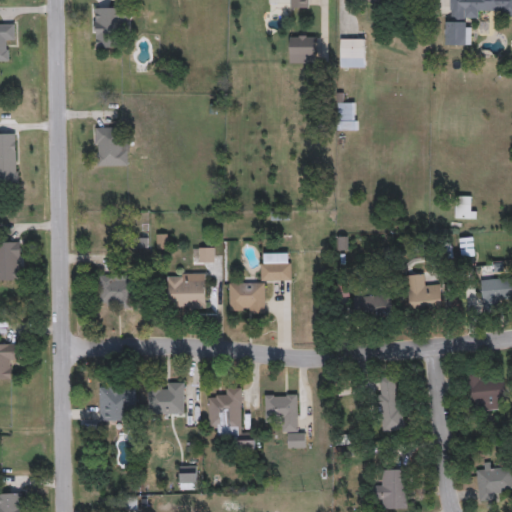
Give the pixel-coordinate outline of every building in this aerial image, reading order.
[(308,0),(308,8),(289,8),(289,0),(308,0)] [(450,0),(511,0),(511,12),(478,13),(478,18),(468,18),(468,44),(445,44),(445,20),(451,20),(450,0)] [(120,7),(120,46),(94,46),(94,7),(120,7)] [(0,60),(0,24),(14,24),(14,42),(5,42),(5,61),(0,60)] [(289,62),(289,34),(314,34),(314,62),(289,62)] [(340,66),(340,38),(365,38),(365,66),(340,66)] [(357,129),(335,129),(335,100),(357,100),(357,129)] [(127,165),(96,165),(96,127),(127,127),(127,165)] [(0,140),(18,140),(18,182),(0,182),(0,140)] [(455,218),(455,196),(474,196),(474,218),(455,218)] [(461,255),(461,237),(473,237),(473,255),(461,255)] [(0,279),(0,241),(20,241),(20,279),(0,279)] [(214,247),(214,260),(197,260),(197,247),(214,247)] [(291,279),(261,279),(261,253),(291,253),(291,279)] [(166,307),(166,273),(206,273),(206,307),(166,307)] [(405,275),(426,273),(427,284),(441,282),(444,307),(409,311),(405,275)] [(97,305),(97,274),(133,274),(133,305),(97,305)] [(511,300),(482,301),(481,279),(511,277),(511,300)] [(265,310),(229,310),(229,282),(265,282),(265,310)] [(354,295),(384,295),(384,314),(354,314),(354,295)] [(0,343),(17,343),(17,363),(9,363),(9,379),(0,379),(0,343)] [(504,409),(468,409),(468,372),(504,372),(504,409)] [(404,428),(382,431),(374,378),(396,375),(404,428)] [(147,413),(147,382),(184,382),(184,413),(147,413)] [(99,420),(99,385),(135,385),(135,409),(125,409),(125,420),(99,420)] [(241,388),(241,431),(255,431),(255,450),(230,450),(230,437),(218,437),(217,427),(207,427),(207,397),(222,397),(222,388),(241,388)] [(298,432),(304,432),(304,447),(286,447),(285,419),(265,420),(264,394),(298,393),(298,432)] [(511,467),(511,495),(479,496),(478,464),(491,463),(491,468),(511,467)] [(179,489),(179,465),(197,465),(197,489),(179,489)] [(373,498),(373,479),(384,479),(383,469),(406,468),(406,508),(383,508),(383,498),(373,498)] [(0,511),(0,493),(23,493),(23,511),(0,511)]
